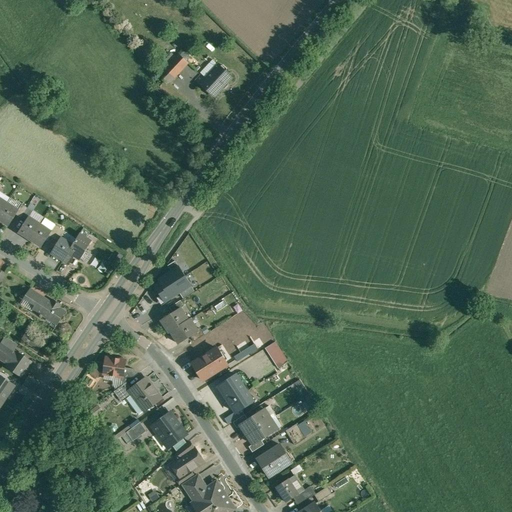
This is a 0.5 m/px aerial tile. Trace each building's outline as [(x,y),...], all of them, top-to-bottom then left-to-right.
[(179,54),(158,76),(164,82),(169,84),(189,63),(179,54)] [(219,65),(206,79),(201,75),(196,80),(214,96),(222,88),(224,87),(227,84),(227,83),(232,77),(227,73),(227,69),(223,66),(220,66),(219,65)] [(188,102),(169,84),(164,82),(153,94),(176,114),(188,102)] [(18,210),(8,203),(0,214),(0,219),(9,225),(16,214),(19,210),(18,210)] [(22,204),(18,210),(19,210),(16,214),(21,218),(28,208),(22,204)] [(33,211),(28,208),(21,218),(26,221),(29,217),(33,211)] [(29,217),(26,221),(19,232),(20,232),(30,239),(31,239),(40,224),(29,217)] [(40,224),(31,239),(31,240),(42,246),(41,246),(42,247),(49,235),(52,231),(51,231),(40,224)] [(61,228),(56,225),(51,231),(52,231),(49,235),(54,238),(61,228)] [(66,232),(61,228),(54,238),(59,242),(62,238),(66,232)] [(80,234),(73,245),(69,252),(75,256),(80,259),(92,241),(80,234)] [(59,242),(52,253),(53,254),(53,253),(63,260),(69,252),(73,245),(62,238),(59,242)] [(63,260),(62,262),(69,266),(75,256),(69,252),(63,260)] [(156,290),(153,292),(157,298),(160,295),(165,303),(180,293),(183,298),(194,291),(191,286),(192,286),(179,266),(178,266),(175,261),(167,266),(171,271),(157,280),(159,282),(153,285),(156,290)] [(42,296),(31,289),(26,298),(36,304),(37,305),(42,296)] [(52,302),(42,296),(37,305),(36,304),(32,311),(40,316),(39,317),(41,318),(42,315),(57,325),(66,311),(59,306),(62,302),(61,301),(59,305),(53,301),(52,302)] [(180,301),(169,308),(173,313),(180,308),(184,306),(180,301)] [(173,313),(161,320),(169,333),(171,332),(186,322),(186,321),(183,316),(185,315),(180,308),(173,313)] [(186,322),(171,332),(179,344),(190,336),(198,331),(197,331),(193,325),(192,326),(188,321),(192,318),(191,318),(186,321),(186,322)] [(11,330),(0,322),(0,330),(7,336),(11,330)] [(48,337),(32,326),(23,339),(39,350),(48,337)] [(201,329),(197,331),(198,331),(190,336),(194,342),(205,335),(201,329)] [(275,341),(265,348),(278,368),(288,361),(275,341)] [(17,353),(9,347),(6,352),(1,359),(9,364),(17,353)] [(217,348),(193,363),(203,380),(228,365),(217,348)] [(31,362),(17,352),(17,353),(9,364),(8,366),(21,376),(31,362)] [(126,360),(107,357),(104,374),(123,377),(125,367),(126,360)] [(134,369),(125,367),(123,377),(122,381),(125,384),(127,382),(126,382),(138,374),(134,369)] [(254,402),(236,374),(219,385),(237,413),(254,402)] [(0,376),(0,405),(14,386),(0,376)] [(162,398),(147,377),(131,388),(129,390),(132,394),(145,411),(162,398)] [(125,384),(115,391),(122,401),(132,394),(129,390),(131,388),(127,382),(125,384)] [(91,417),(100,412),(96,406),(87,411),(91,417)] [(248,419),(240,424),(240,425),(247,435),(271,419),(270,418),(268,419),(263,411),(264,410),(264,409),(248,419)] [(171,412),(152,426),(159,435),(161,434),(170,446),(167,447),(168,448),(187,434),(171,412)] [(245,414),(233,422),(237,427),(240,425),(240,424),(248,419),(245,414)] [(97,419),(91,422),(101,438),(107,434),(97,419)] [(271,419),(247,435),(253,444),(261,439),(277,429),(276,428),(275,429),(269,421),(271,420),(271,419)] [(140,422),(127,432),(133,441),(147,431),(140,422)] [(298,423),(286,431),(295,445),(307,437),(298,423)] [(118,439),(113,442),(116,447),(121,443),(118,439)] [(261,439),(253,444),(249,446),(252,452),(264,445),(261,439)] [(190,441),(176,453),(180,459),(195,449),(190,441)] [(264,455),(258,459),(269,477),(292,462),(291,461),(290,462),(285,454),(286,453),(280,444),(271,450),(272,451),(265,456),(264,455)] [(180,459),(174,462),(173,467),(176,471),(178,472),(181,476),(182,477),(191,471),(204,462),(195,448),(180,459)] [(98,455),(78,479),(91,490),(111,466),(98,455)] [(51,474),(37,464),(21,487),(35,496),(51,474)] [(191,471),(182,477),(181,476),(177,479),(181,485),(194,476),(191,471)] [(199,475),(184,485),(192,497),(207,487),(199,475)] [(289,479),(276,488),(286,503),(299,494),(289,479)] [(207,487),(192,497),(201,511),(231,511),(236,509),(217,480),(207,487)] [(311,486),(305,490),(306,493),(297,499),(301,504),(315,495),(316,494),(311,486)] [(316,494),(315,495),(319,502),(332,494),(327,487),(316,494)] [(62,511),(65,508),(52,499),(46,507),(53,511),(62,511)] [(321,511),(316,503),(301,511),(321,511)]
